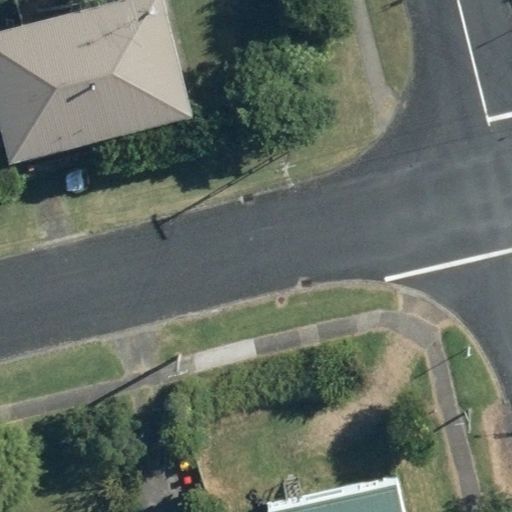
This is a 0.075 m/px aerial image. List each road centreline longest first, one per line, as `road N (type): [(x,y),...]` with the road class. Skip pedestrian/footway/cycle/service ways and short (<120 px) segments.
road 1 (residential): [(0,308),(508,179)]
road 2 (residential): [(508,179),(460,0)]
